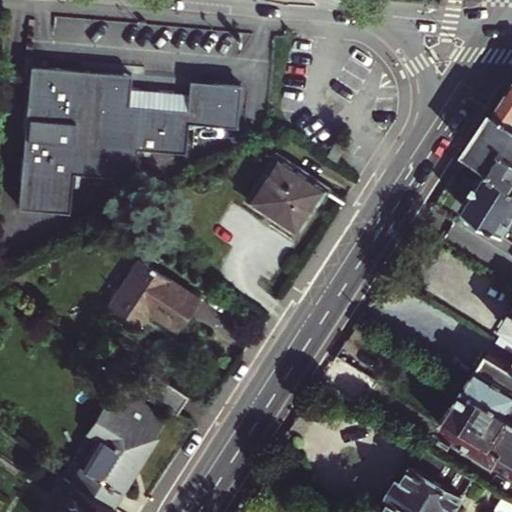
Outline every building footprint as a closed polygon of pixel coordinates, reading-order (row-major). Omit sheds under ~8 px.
[(118,70),(31,62),(19,204),(69,209),(72,169),(113,172),(118,70)] [(118,70),(113,172),(133,174),(136,144),(185,149),(188,119),(237,123),(240,81),(190,77),(187,106),(127,100),(130,71),(118,70)] [(511,90),(472,152),(496,169),(511,179),(511,90)] [(337,135),(325,153),(335,159),(347,142),(337,135)] [(295,227),(322,185),(277,155),(250,198),(295,227)] [(470,209),(471,210),(509,234),(511,229),(511,179),(496,169),(470,209)] [(471,210),(462,222),(501,246),(509,234),(471,210)] [(137,303),(177,329),(199,295),(139,255),(108,302),(128,316),(137,303)] [(511,316),(497,341),(511,350),(511,316)] [(472,384),(511,408),(511,350),(497,341),(472,384)] [(322,382),(350,399),(367,371),(340,354),(322,382)] [(178,409),(188,393),(151,369),(141,385),(178,409)] [(380,379),(367,371),(350,399),(366,408),(380,379)] [(511,433),(511,408),(472,384),(461,402),(458,400),(442,425),(497,458),(511,433)] [(71,457),(61,472),(74,480),(109,502),(121,481),(124,483),(166,417),(121,389),(110,406),(106,403),(89,430),(99,436),(82,464),(71,457)] [(511,433),(497,458),(511,467),(511,433)] [(390,492),(395,495),(383,511),(453,511),(465,492),(464,491),(475,475),(425,445),(404,480),(399,477),(390,492)] [(109,502),(74,480),(53,511),(118,511),(120,509),(109,502)]
